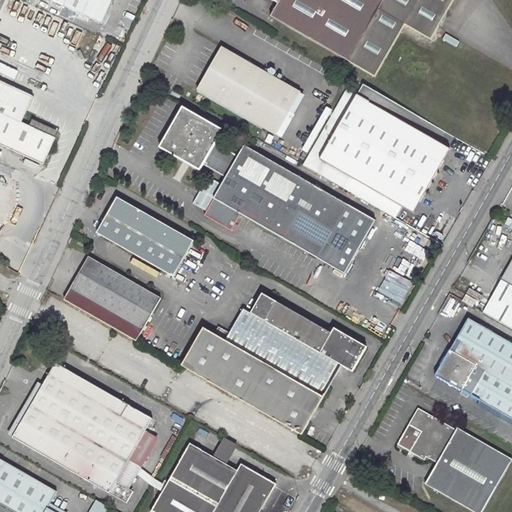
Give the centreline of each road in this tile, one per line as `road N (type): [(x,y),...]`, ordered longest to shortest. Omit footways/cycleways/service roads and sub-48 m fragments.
road 1 (unclassified): [(305,511),(511,154)]
road 2 (unclassified): [(161,0),(0,353)]
road 3 (unknown): [(101,132),(231,230),(415,321)]
road 4 (unknown): [(113,106),(0,49)]
